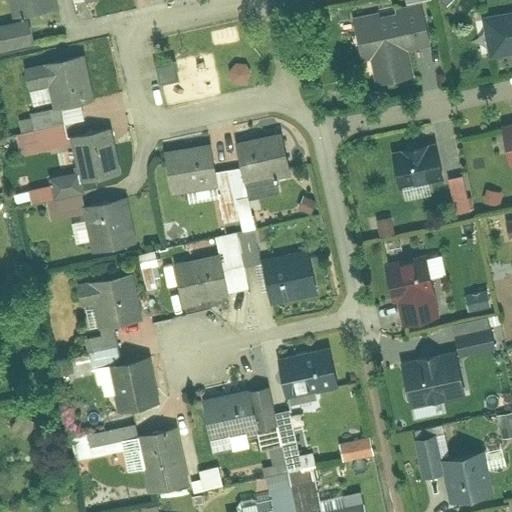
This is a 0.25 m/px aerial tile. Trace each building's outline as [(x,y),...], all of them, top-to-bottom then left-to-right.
[(53,0),(5,0),(8,14),(54,6),(53,0)] [(420,11),(351,25),(359,65),(373,61),(379,86),(412,79),(406,51),(427,46),(420,11)] [(511,14),(485,20),(492,56),(511,52),(511,14)] [(29,21),(0,27),(0,49),(33,42),(29,21)] [(94,101),(85,56),(22,69),(29,104),(51,99),(53,109),(94,101)] [(47,222),(87,214),(94,246),(131,239),(125,205),(82,214),(75,178),(120,170),(112,131),(73,138),(79,168),(50,174),(52,182),(23,188),(28,211),(44,208),(47,222)] [(282,134),(234,143),(242,183),(289,175),(282,134)] [(437,148),(391,158),(398,191),(444,181),(437,148)] [(213,149),(165,156),(170,194),(219,187),(213,149)] [(312,251),(267,260),(275,300),(320,291),(312,251)] [(224,258),(174,269),(182,305),(232,294),(224,258)] [(434,260),(385,271),(392,303),(400,301),(405,326),(441,318),(436,295),(441,294),(434,260)] [(134,274),(77,284),(81,308),(97,306),(100,325),(141,318),(134,274)] [(492,332),(457,338),(460,356),(495,350),(492,332)] [(333,353),(278,365),(285,400),(341,387),(333,353)] [(105,398),(116,396),(118,411),(159,404),(151,355),(99,364),(100,368),(105,398)] [(456,357),(402,365),(409,407),(462,399),(456,357)] [(270,388),(204,400),(213,445),(279,433),(270,388)] [(511,413),(499,417),(504,440),(511,437),(511,413)] [(189,483),(178,430),(140,437),(137,425),(83,436),(89,460),(121,453),(126,475),(145,471),(150,492),(189,483)] [(426,480),(446,476),(443,461),(449,460),(444,435),(418,441),(426,480)] [(370,436),(342,442),(346,459),(373,454),(370,436)] [(323,511),(321,502),(316,482),(320,482),(313,453),(301,456),(298,445),(270,452),(274,467),(266,469),(273,501),(275,511),(323,511)] [(449,460),(443,461),(446,476),(453,502),(493,493),(483,451),(449,460)] [(366,511),(362,493),(321,502),(323,511),(366,511)] [(275,511),(273,501),(260,504),(254,500),(242,503),(238,509),(238,511),(275,511)]
